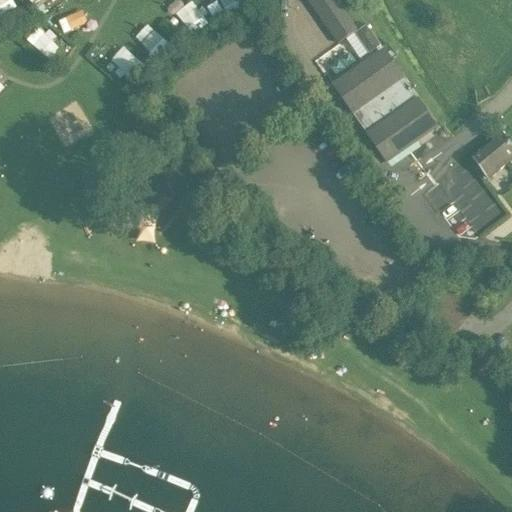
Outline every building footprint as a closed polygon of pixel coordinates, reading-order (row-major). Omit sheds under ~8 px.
[(222,0),(228,14),(241,8),(237,0),(222,0)] [(307,0),(338,45),(358,31),(336,0),(307,0)] [(381,48),(367,27),(355,35),(369,56),(381,48)] [(387,162),(437,128),(385,53),(335,88),(387,162)] [(511,146),(502,133),(471,158),(488,181),(510,163),(511,164),(511,146)] [(152,194),(166,178),(160,172),(145,187),(152,194)] [(155,199),(150,204),(160,214),(171,202),(170,202),(161,193),(155,199)] [(113,209),(111,221),(126,224),(129,212),(113,209)] [(449,341),(476,309),(448,285),(421,317),(449,341)]
